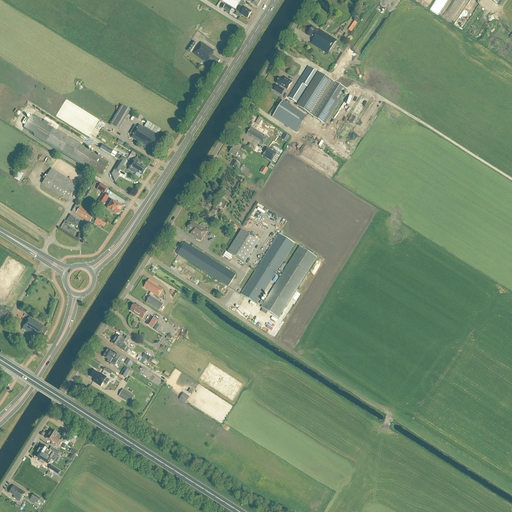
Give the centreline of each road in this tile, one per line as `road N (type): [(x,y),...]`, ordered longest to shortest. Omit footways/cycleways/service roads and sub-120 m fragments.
road 1 (unclassified): [(0,490),(311,0)]
road 2 (trunk): [(238,511),(0,360)]
road 3 (primary): [(138,217),(275,0)]
road 4 (primary): [(0,426),(67,332),(80,295)]
road 5 (primary): [(71,293),(50,350),(0,415)]
